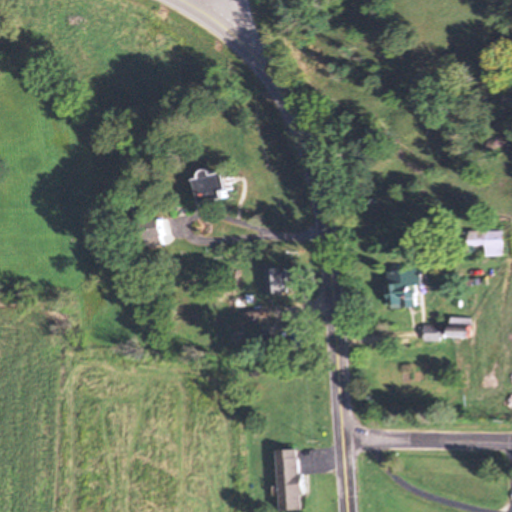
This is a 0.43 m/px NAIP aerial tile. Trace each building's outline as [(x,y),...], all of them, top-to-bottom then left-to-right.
[(201,191),(199,182),(203,181),(200,168),(207,166),(206,161),(209,158),(214,157),(215,159),(217,165),(227,162),(231,177),(225,179),(226,184),(201,191)] [(164,211),(166,226),(145,229),(143,214),(164,211)] [(170,239),(166,220),(148,223),(152,243),(170,239)] [(489,237),(471,237),(472,224),(506,224),(505,249),(489,249),(489,237)] [(267,262),(287,261),(288,285),(268,285),(267,262)] [(417,299),(395,301),(394,295),(388,295),(386,276),(390,276),(389,265),(419,262),(421,278),(415,278),(417,299)] [(472,331),(472,311),(452,311),(452,331),(472,331)] [(425,318),(441,318),(441,335),(425,335),(425,318)] [(428,342),(447,342),(447,327),(428,327),(428,342)] [(277,442),(280,503),(303,501),(299,441),(277,442)]
